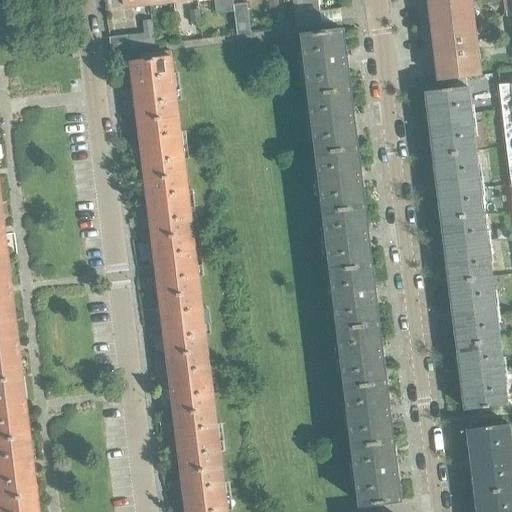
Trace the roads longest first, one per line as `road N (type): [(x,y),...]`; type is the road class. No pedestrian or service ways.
road 1 (residential): [(145,511),(85,0)]
road 2 (residential): [(442,511),(382,0)]
